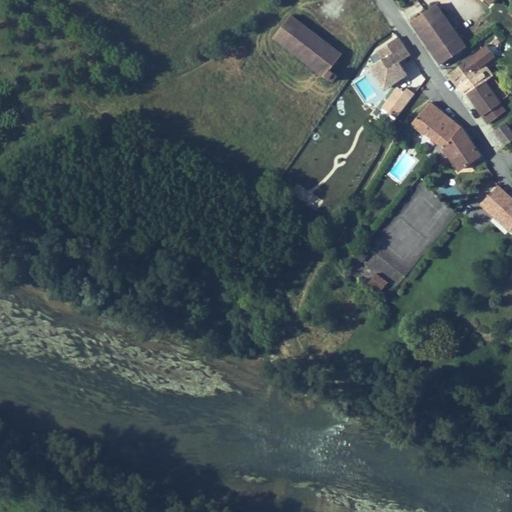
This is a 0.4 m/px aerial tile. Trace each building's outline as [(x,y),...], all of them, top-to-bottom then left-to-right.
[(458,40),(462,36),(441,6),(418,22),(440,52),(458,40)] [(304,23),(292,13),(276,33),(289,43),(304,23)] [(342,53),(304,23),(289,43),(327,73),(332,66),(342,53)] [(403,35),(382,48),(396,69),(407,62),(417,55),(403,35)] [(462,46),(465,50),(470,47),(462,36),(458,40),(462,46)] [(458,40),(440,52),(445,59),(462,46),(458,40)] [(462,46),(445,59),(448,63),(465,50),(462,46)] [(494,49),(475,60),(454,75),(463,88),(466,86),(484,72),(491,82),(495,80),(487,69),(491,66),(501,60),(495,51),(494,49)] [(332,66),(327,73),(335,79),(340,72),(332,66)] [(491,66),(487,69),(495,80),(498,78),(499,77),(491,66)] [(484,72),(466,86),(473,96),(488,85),(497,98),(504,108),(508,105),(507,104),(491,82),(484,72)] [(497,98),(488,85),(473,96),(482,108),(497,98)] [(497,98),(482,108),(489,118),(504,108),(497,98)] [(436,104),(417,124),(447,151),(465,128),(459,123),(448,113),(436,104)] [(511,114),(511,111),(508,105),(504,108),(489,118),(495,126),(511,114)] [(504,147),(511,140),(511,131),(505,122),(493,132),(504,147)] [(447,151),(455,162),(464,174),(484,157),(479,147),(472,137),(465,128),(447,151)] [(455,162),(447,151),(441,159),(449,168),(455,162)] [(511,200),(501,189),(483,207),(496,220),(500,216),(511,227),(511,200)] [(511,227),(500,216),(496,220),(510,234),(511,232),(511,227)] [(375,273),(365,286),(377,296),(388,283),(375,273)]
